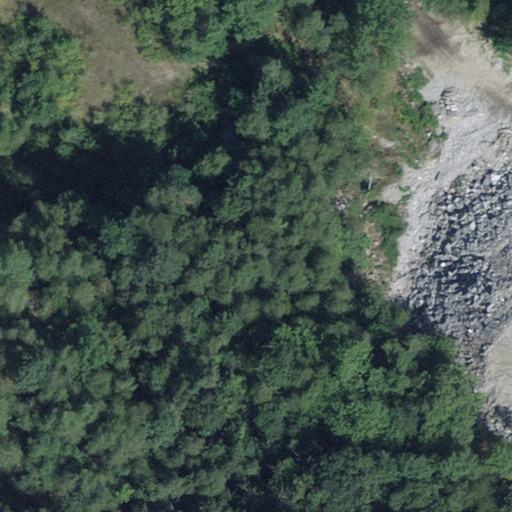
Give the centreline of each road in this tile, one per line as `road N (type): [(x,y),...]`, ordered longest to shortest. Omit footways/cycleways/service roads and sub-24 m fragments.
road 1 (track): [(511,159),(506,178),(466,196),(416,170),(292,38),(171,75),(67,122),(0,169)]
road 2 (track): [(414,0),(511,89)]
